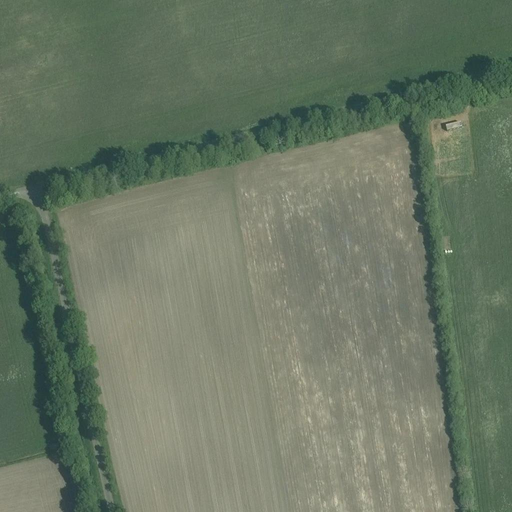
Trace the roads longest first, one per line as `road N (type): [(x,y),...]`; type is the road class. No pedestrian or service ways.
road 1 (unclassified): [(34,189),(511,65)]
road 2 (unclassified): [(34,189),(108,511)]
